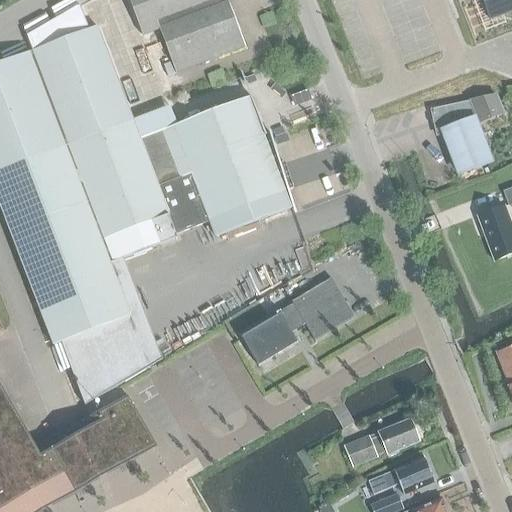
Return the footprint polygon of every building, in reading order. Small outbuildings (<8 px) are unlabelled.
[(244,48),(225,0),(127,0),(141,36),(158,30),(175,74),(244,48)] [(511,0),(481,0),(489,20),(511,11),(511,0)] [(108,265),(177,239),(175,235),(209,223),(214,239),(294,210),(269,134),(265,135),(251,98),(139,140),(132,122),(98,27),(88,31),(79,6),(26,37),(32,52),(0,63),(0,210),(38,308),(52,347),(61,344),(84,406),(148,369),(108,265)] [(471,103),(432,112),(437,133),(445,131),(461,175),(488,164),(473,125),(503,114),(496,95),(470,101),(471,103)] [(493,261),(511,254),(511,229),(504,207),(477,217),(493,261)] [(331,280),(291,303),(292,305),(304,326),(315,344),(354,320),(344,303),(338,292),(331,280)] [(268,323),(241,339),(258,367),(296,344),(291,334),(304,326),(292,305),(276,315),(277,317),(268,323)] [(511,347),(496,354),(509,388),(508,389),(511,399),(511,347)] [(129,464),(137,459),(136,457),(153,447),(145,433),(147,432),(134,409),(133,410),(129,402),(130,402),(127,398),(89,420),(93,427),(90,429),(90,430),(86,432),(85,432),(82,434),(83,434),(60,448),(59,447),(44,455),(45,456),(41,459),(16,416),(15,416),(11,409),(11,408),(3,394),(3,395),(0,390),(0,511),(37,511),(63,497),(65,501),(76,494),(74,491),(126,460),(129,464)] [(419,443),(410,421),(378,435),(377,434),(369,438),(344,448),(352,468),(377,458),(376,457),(385,453),(387,458),(398,454),(398,451),(419,443)] [(428,470),(423,459),(383,476),(368,482),(374,496),(399,485),(403,496),(433,484),(432,480),(433,476),(431,472),(428,470)] [(371,511),(399,511),(403,511),(396,495),(369,506),(371,511)] [(447,511),(442,499),(410,511),(447,511)]
